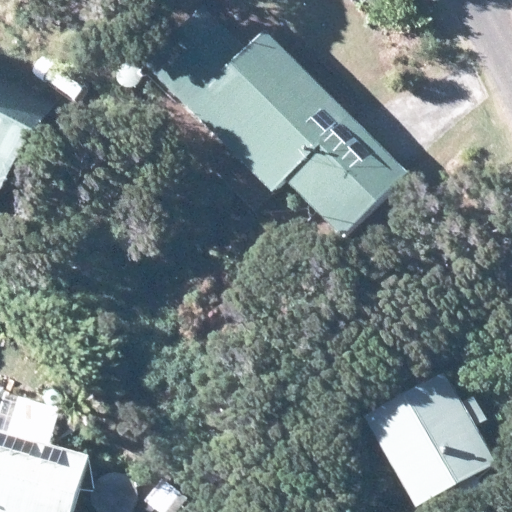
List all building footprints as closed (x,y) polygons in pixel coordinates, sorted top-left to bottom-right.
[(150,66),(280,197),(293,184),(350,240),(413,177),(273,34),(254,53),(210,7),(150,66)] [(0,191),(15,199),(64,98),(0,65),(0,191)] [(371,426),(420,511),(433,511),(506,469),(452,377),(371,426)] [(0,511),(81,511),(105,426),(0,397),(0,511)] [(168,481),(149,506),(156,511),(187,511),(195,501),(168,481)]
